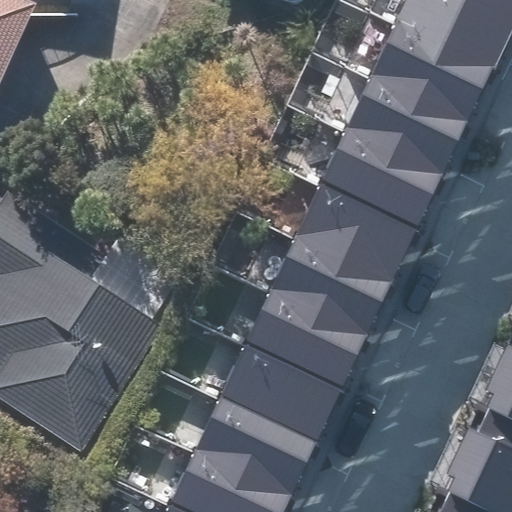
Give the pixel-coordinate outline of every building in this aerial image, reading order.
[(0,0),(0,83),(36,0),(0,0)] [(492,65),(511,22),(511,9),(490,0),(401,0),(393,19),(492,65)] [(511,0),(490,0),(511,9),(511,0)] [(467,118),(492,65),(393,19),(368,72),(467,118)] [(442,172),(467,118),(368,72),(343,125),(442,172)] [(417,225),(442,172),(343,125),(318,179),(417,225)] [(392,278),(417,225),(318,179),(293,232),(392,278)] [(104,256),(0,196),(0,407),(86,456),(157,329),(86,289),(104,256)] [(368,331),(392,278),(293,232),(268,285),(368,331)] [(343,384),(368,331),(268,285),(244,338),(343,384)] [(511,416),(511,331),(479,401),(511,416)] [(318,437),(343,384),(244,338),(219,391),(318,437)] [(293,490),(318,437),(219,391),(194,444),(293,490)] [(496,511),(511,511),(511,416),(479,401),(440,486),(496,511)] [(201,511),(282,511),(293,490),(194,444),(169,497),(201,511)] [(496,511),(440,486),(427,511),(496,511)] [(201,511),(169,497),(161,511),(201,511)]
